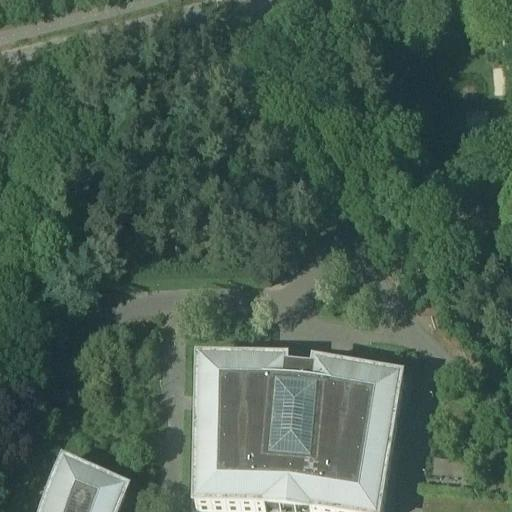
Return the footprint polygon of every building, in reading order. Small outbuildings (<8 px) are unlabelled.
[(43,287),(39,298),(59,304),(63,293),(43,287)] [(444,289),(427,288),(426,302),(443,303),(444,289)] [(286,381),(287,373),(198,371),(194,511),(381,511),(402,389),(314,375),(312,383),(286,381)] [(71,399),(80,405),(89,390),(80,385),(71,399)] [(433,464),(432,481),(472,485),(473,467),(433,464)] [(118,511),(122,504),(94,491),(92,496),(83,492),(85,487),(57,475),(54,482),(50,491),(47,499),(43,508),(42,511),(118,511)]
